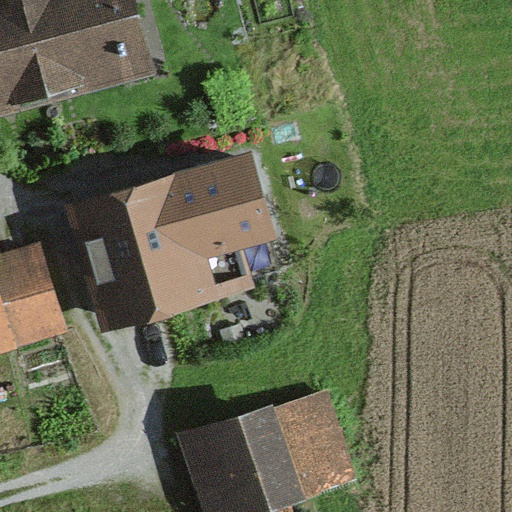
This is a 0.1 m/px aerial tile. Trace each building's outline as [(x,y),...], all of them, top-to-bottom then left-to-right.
[(138,0),(0,0),(0,106),(156,64),(138,0)] [(249,141),(65,196),(104,319),(253,274),(242,234),(276,224),(249,141)] [(0,333),(64,315),(39,230),(0,240),(0,333)] [(184,429),(207,511),(235,511),(269,502),(349,479),(323,389),(184,429)] [(271,511),(269,502),(235,511),(271,511)]
